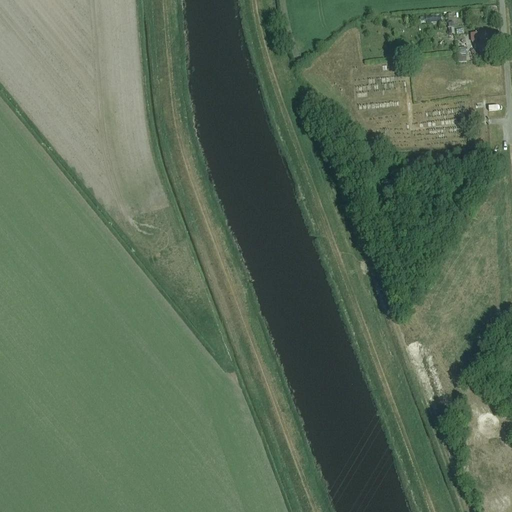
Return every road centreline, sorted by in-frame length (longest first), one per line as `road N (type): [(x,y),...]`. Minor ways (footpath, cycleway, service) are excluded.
road 1 (track): [(431,511),(252,0)]
road 2 (unclassified): [(510,140),(500,0)]
